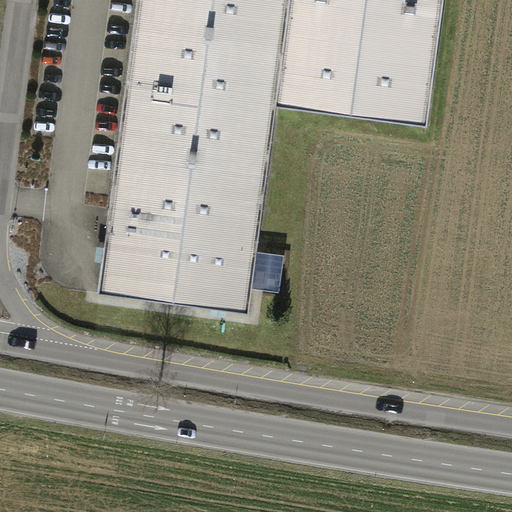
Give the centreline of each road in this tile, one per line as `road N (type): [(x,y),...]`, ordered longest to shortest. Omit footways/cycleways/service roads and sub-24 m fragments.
road 1 (primary): [(0,388),(511,474)]
road 2 (primary): [(511,427),(46,351)]
road 3 (residential): [(0,190),(24,0)]
